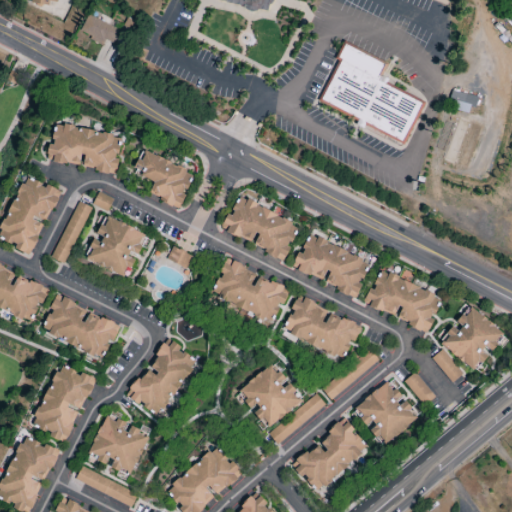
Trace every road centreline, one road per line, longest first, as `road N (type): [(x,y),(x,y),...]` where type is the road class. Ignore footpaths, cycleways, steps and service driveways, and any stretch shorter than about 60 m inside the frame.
road 1 (residential): [(31,275),(76,192),(99,186),(399,338),(402,349),(224,511),(58,485)]
road 2 (residential): [(43,511),(95,412),(120,391),(149,344),(139,329),(0,258)]
road 3 (tertiary): [(233,153),(511,299)]
road 4 (tertiary): [(0,32),(233,153)]
road 5 (secondary): [(511,386),(409,472)]
